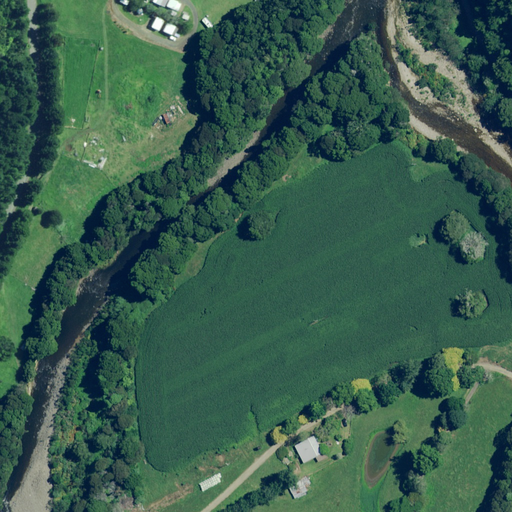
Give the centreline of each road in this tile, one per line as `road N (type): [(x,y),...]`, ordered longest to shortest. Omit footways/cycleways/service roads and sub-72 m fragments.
road 1 (tertiary): [(31,0),(33,143),(0,229)]
road 2 (unclassified): [(511,124),(448,0)]
